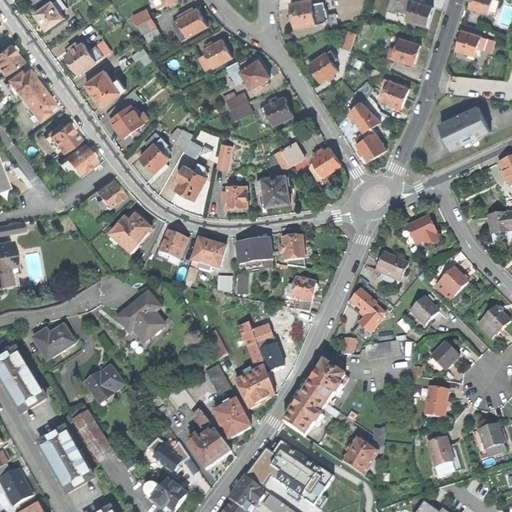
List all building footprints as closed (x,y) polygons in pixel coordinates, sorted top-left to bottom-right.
[(62,0),(56,0),(54,2),(62,13),(69,8),(62,0)] [(155,0),(160,8),(175,0),(155,0)] [(294,16),(297,28),(331,21),(329,14),(330,14),(329,9),(327,10),(316,12),(315,4),(313,0),(308,0),(292,3),(294,16)] [(408,18),(408,19),(429,25),(431,17),(434,6),(430,5),(419,1),(413,0),(411,9),(408,18)] [(473,0),(471,8),(490,14),(494,0),(473,0)] [(43,23),(49,31),(66,19),(62,13),(54,2),(37,15),(43,23)] [(326,2),(315,4),(316,12),(327,10),(326,2)] [(185,29),(190,37),(209,26),(204,17),(199,9),(180,20),(185,29)] [(140,26),(142,25),(153,19),(148,11),(135,18),(140,26)] [(338,13),(330,14),(329,14),(331,21),(332,27),(340,26),(338,13)] [(142,25),(150,41),(162,35),(153,19),(142,25)] [(180,31),(185,29),(180,20),(175,23),(180,31)] [(461,40),(458,50),(471,54),(476,55),(477,56),(479,49),(485,50),(489,38),(464,30),(461,40)] [(347,49),(353,51),(358,34),(352,32),(347,49)] [(423,44),(402,38),(398,49),(393,48),(391,57),(417,65),(420,55),(423,44)] [(215,66),(216,68),(234,57),(229,48),(224,39),(205,49),(210,58),(215,66)] [(103,42),(97,47),(105,57),(111,53),(103,42)] [(73,66),(80,75),(98,62),(91,52),(84,43),(80,46),(71,53),(66,56),(73,66)] [(68,49),(71,53),(80,46),(77,43),(68,49)] [(0,67),(6,76),(24,62),(20,57),(17,53),(18,52),(19,50),(16,46),(12,45),(12,46),(11,45),(4,50),(2,47),(0,48),(0,67)] [(97,47),(91,52),(98,62),(105,57),(97,47)] [(134,57),(138,62),(143,59),(150,54),(146,49),(134,57)] [(317,72),(323,82),(341,70),(335,61),(340,58),(334,49),(311,63),(317,72)] [(155,61),(150,54),(143,59),(148,66),(155,61)] [(381,65),(394,71),(395,62),(383,57),(381,65)] [(209,69),(215,66),(210,58),(205,61),(209,69)] [(261,60),(243,72),(247,78),(254,88),(259,85),(264,82),(272,77),(266,68),(261,60)] [(9,81),(24,101),(43,87),(36,78),(37,75),(36,73),(34,71),(31,72),(30,70),(26,73),(24,70),(9,81)] [(108,71),(88,85),(96,96),(103,107),(128,89),(121,80),(117,83),(108,71)] [(243,81),(247,78),(243,72),(239,75),(243,81)] [(412,89),(387,79),(384,86),(389,88),(384,100),(390,103),(394,104),(404,108),(408,99),(412,89)] [(50,96),(43,87),(24,101),(40,122),(55,110),(53,107),(56,105),(55,103),(56,101),(55,98),(53,96),(50,96)] [(136,90),(128,97),(134,105),(142,99),(136,90)] [(234,99),(238,107),(251,101),(247,93),(237,97),(234,99)] [(271,114),(276,125),(296,116),(292,106),(287,96),(280,100),(273,103),(263,108),(266,116),(271,114)] [(109,114),(113,120),(134,105),(128,97),(109,114)] [(228,101),(232,110),(238,107),(234,99),(228,101)] [(361,125),(366,131),(383,119),(365,100),(352,112),(356,122),(358,122),(361,125)] [(238,107),(242,116),(255,110),(251,101),(238,107)] [(119,128),(127,139),(135,133),(140,129),(147,124),(146,123),(141,116),(134,105),(113,120),(119,128)] [(441,124),(453,150),(468,143),(467,140),(471,138),(476,136),(477,138),(491,131),(480,106),(465,113),(467,116),(457,120),(456,117),(441,124)] [(236,119),(242,116),(238,107),(232,110),(236,119)] [(147,112),(141,116),(146,123),(152,119),(147,112)] [(51,136),(64,154),(83,141),(76,131),(78,129),(77,127),(74,123),(71,124),(70,123),(63,128),(60,125),(49,133),(51,136)] [(368,155),(371,161),(389,150),(375,128),(366,133),(369,138),(361,144),(364,149),(361,150),(363,154),(365,156),(368,155)] [(216,147),(220,137),(202,130),(199,140),(216,147)] [(178,145),(187,150),(192,141),(194,137),(185,132),(178,145)] [(148,143),(153,148),(158,144),(162,140),(156,134),(148,143)] [(61,156),(64,154),(51,136),(48,138),(61,156)] [(162,140),(158,144),(165,151),(169,147),(162,140)] [(205,148),(192,141),(187,150),(186,153),(198,160),(205,148)] [(298,142),(293,145),(298,154),(303,151),(298,142)] [(86,144),(65,160),(72,169),(74,168),(79,175),(86,170),(87,171),(93,167),(92,166),(98,161),(98,160),(99,156),(96,152),(92,152),(89,149),(86,144)] [(153,148),(143,159),(149,165),(158,173),(163,168),(168,163),(173,159),(165,151),(158,144),(153,148)] [(295,166),(308,158),(303,151),(298,154),(293,145),(286,149),(295,166)] [(220,169),(230,171),(235,148),(224,146),(220,169)] [(320,155),(315,158),(321,167),(327,176),(344,165),(338,156),(332,147),(326,151),(320,155)] [(287,170),(295,166),(286,149),(271,157),(273,165),(283,162),(287,170)] [(509,180),(511,187),(511,186),(511,158),(509,160),(501,164),(505,172),(509,180)] [(0,188),(8,186),(9,188),(10,188),(5,176),(0,161),(0,188)] [(171,166),(168,163),(163,168),(166,171),(171,166)] [(202,164),(198,171),(205,175),(209,168),(202,164)] [(179,182),(182,184),(191,168),(188,166),(179,182)] [(323,179),(327,176),(321,167),(317,171),(323,179)] [(187,195),(197,201),(210,178),(205,175),(198,171),(191,168),(182,184),(179,191),(187,195)] [(269,193),(271,206),(282,205),(294,203),(292,192),(291,185),(289,176),(260,180),(262,194),(269,193)] [(102,200),(108,208),(115,204),(124,196),(118,188),(113,181),(97,193),(102,200)] [(232,202),(232,208),(240,208),(251,207),(251,186),(231,186),(231,191),(232,202)] [(104,211),(108,208),(102,200),(98,203),(104,211)] [(111,238),(131,255),(153,230),(145,224),(147,222),(143,218),(136,212),(128,222),(126,220),(111,238)] [(492,227),(493,235),(510,232),(509,230),(511,229),(511,214),(490,219),(492,227)] [(411,234),(416,244),(423,241),(427,248),(438,242),(435,236),(433,230),(435,229),(433,225),(432,225),(429,218),(410,227),(413,233),(411,234)] [(0,226),(0,237),(25,233),(24,223),(0,226)] [(170,232),(161,253),(174,258),(180,261),(189,240),(179,236),(170,232)] [(285,254),(286,262),(288,262),(305,260),(303,237),(292,239),(283,240),(284,247),(285,254)] [(209,243),(200,241),(194,262),(199,264),(201,264),(211,267),(213,268),(219,246),(209,243)] [(237,245),(240,265),(246,264),(263,262),(273,260),(271,241),(259,242),(251,243),(251,246),(239,248),(238,245),(237,245)] [(12,243),(0,245),(0,285),(13,284),(10,268),(16,267),(12,243)] [(226,248),(219,246),(213,268),(220,270),(226,248)] [(382,263),(378,271),(393,278),(402,281),(409,264),(386,254),(382,263)] [(307,270),(305,260),(288,262),(289,267),(307,270)] [(193,284),(199,264),(194,262),(192,262),(186,282),(193,284)] [(263,267),(263,262),(246,264),(247,270),(255,269),(256,270),(260,270),(259,268),(263,267)] [(455,296),(456,297),(470,283),(463,276),(455,268),(441,282),(442,282),(455,296)] [(239,295),(250,295),(250,275),(239,275),(239,295)] [(218,277),(218,292),(233,292),(233,277),(218,277)] [(400,285),(402,281),(393,278),(390,284),(397,286),(398,284),(400,285)] [(288,298),(299,300),(313,303),(314,297),(315,293),(316,293),(318,291),(319,287),(318,285),(317,285),(317,284),(297,280),(296,286),(290,285),(288,298)] [(451,301),(455,296),(442,282),(437,287),(451,301)] [(352,301),(368,315),(373,310),(376,306),(378,304),(362,290),(357,296),(352,301)] [(150,295),(144,299),(155,314),(161,309),(150,295)] [(412,312),(427,327),(433,321),(440,313),(425,298),(412,312)] [(119,319),(131,334),(135,331),(145,344),(166,327),(155,314),(144,299),(132,309),(119,319)] [(297,310),(311,313),(313,303),(299,300),(297,310)] [(386,314),(376,306),(373,310),(382,318),(386,314)] [(497,335),(498,336),(511,322),(505,315),(497,307),(483,321),(497,335)] [(382,318),(373,310),(368,315),(360,324),(371,334),(384,320),(382,318)] [(307,315),(295,313),(293,319),(305,322),(307,315)] [(493,339),(497,335),(483,321),(480,324),(483,326),(481,328),(493,339)] [(247,336),(260,370),(266,367),(261,352),(259,346),(257,340),(254,333),(251,324),(241,327),(244,337),(247,336)] [(34,340),(48,363),(76,345),(65,327),(54,334),(46,339),(43,334),(34,340)] [(271,328),(254,333),(257,340),(273,334),(271,328)] [(218,330),(208,335),(220,360),(230,354),(218,330)] [(344,340),(344,355),(353,355),(356,348),(356,340),(344,340)] [(366,347),(368,360),(402,355),(399,341),(366,347)] [(270,342),(259,346),(261,352),(272,348),(270,342)] [(433,359),(448,373),(455,365),(462,358),(447,344),(433,359)] [(261,352),(266,367),(269,373),(277,370),(285,368),(279,350),(277,351),(275,347),(272,348),(261,352)] [(0,376),(8,390),(22,414),(45,400),(17,352),(0,361),(0,376)] [(307,391),(328,405),(335,395),(338,397),(350,380),(325,364),(315,379),(307,391)] [(207,372),(221,397),(233,391),(220,366),(207,372)] [(238,383),(252,409),(264,403),(277,396),(269,373),(266,367),(260,370),(255,373),(252,369),(245,373),(247,378),(238,383)] [(87,386),(100,404),(125,386),(113,370),(105,375),(104,374),(99,378),(87,386)] [(425,415),(445,418),(447,402),(449,390),(430,387),(425,415)] [(321,415),(328,405),(307,391),(298,406),(290,418),(310,432),(315,424),(319,427),(325,417),(321,415)] [(215,414),(230,441),(241,435),(252,429),(238,402),(215,414)] [(75,423),(99,462),(114,453),(90,413),(75,423)] [(195,418),(205,431),(212,426),(202,413),(195,418)] [(307,437),(310,432),(290,418),(286,424),(307,437)] [(377,437),(385,438),(387,426),(380,425),(380,429),(378,429),(377,437)] [(488,428),(479,430),(485,450),(502,445),(504,445),(498,425),(488,428)] [(154,444),(165,456),(180,442),(170,428),(154,444)] [(54,470),(68,495),(94,480),(65,430),(39,445),(54,470)] [(190,445),(208,471),(219,463),(232,453),(218,432),(213,436),(211,433),(205,438),(206,440),(202,443),(198,437),(191,442),(192,444),(190,445)] [(385,446),(385,438),(377,437),(376,446),(385,446)] [(343,462),(365,476),(381,452),(358,438),(352,447),(351,446),(349,450),(347,452),(349,453),(343,462)] [(428,444),(436,468),(454,462),(449,445),(447,438),(428,444)] [(249,475),(262,485),(270,474),(314,504),(333,476),(281,442),(272,454),(266,450),(254,469),(249,475)] [(502,447),(502,445),(485,450),(488,458),(507,452),(505,446),(502,447)] [(13,461),(3,466),(0,467),(0,480),(18,471),(13,461)] [(265,490),(248,477),(242,485),(236,493),(230,500),(246,511),(247,511),(253,505),(255,502),(260,505),(266,496),(262,493),(265,490)] [(166,511),(169,509),(173,511),(177,511),(182,505),(189,496),(169,481),(160,493),(154,501),(153,502),(165,511),(166,511)] [(146,496),(154,501),(160,493),(157,491),(160,488),(157,485),(153,484),(150,485),(148,486),(146,489),(145,492),(146,496)] [(264,505),(269,509),(273,511),(293,511),(276,500),(271,496),(264,505)] [(245,511),(233,503),(226,511),(245,511)] [(425,503),(418,511),(447,511),(443,509),(441,511),(438,511),(432,507),(425,503)]
